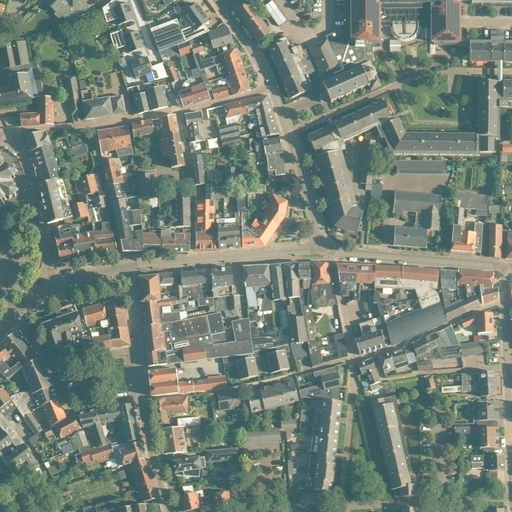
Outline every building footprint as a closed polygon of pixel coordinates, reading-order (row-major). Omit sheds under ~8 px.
[(90,12),(86,4),(82,6),(78,2),(79,0),(49,0),(46,3),(56,13),(61,7),(67,13),(63,17),(66,23),(90,12)] [(113,0),(102,9),(107,23),(116,20),(118,26),(134,20),(127,3),(116,7),(113,0)] [(244,0),(233,9),(258,43),(271,33),(246,0),(244,0)] [(511,0),(351,0),(351,29),(344,33),(343,33),(338,35),(336,31),(325,36),(327,40),(321,43),(308,49),(310,53),(305,55),(301,45),(295,48),(292,49),(288,42),(287,40),(286,37),(274,42),(276,46),(269,49),(272,57),(279,73),(281,76),(286,88),(288,91),(291,99),(306,92),(307,92),(306,91),(315,87),(317,92),(316,92),(321,103),(329,99),(330,101),(328,101),(329,103),(330,103),(331,104),(332,103),(332,102),(338,99),(338,100),(340,100),(339,98),(345,96),(346,97),(347,96),(347,95),(352,93),(353,94),(355,93),(354,92),(360,90),(362,90),(361,89),(367,86),(368,87),(369,87),(371,91),(381,86),(376,76),(376,75),(376,74),(375,74),(373,70),(374,69),(373,69),(370,63),(372,62),(372,47),(376,47),(376,42),(379,42),(379,22),(392,22),(393,27),(393,28),(393,32),(394,32),(396,36),(400,39),(405,40),(410,39),(414,36),(417,32),(417,31),(418,27),(418,22),(431,22),(432,22),(432,42),(443,42),(443,45),(470,45),(469,62),(477,62),(481,62),(491,62),(498,62),(502,62),(503,62),(504,62),(510,62),(511,62),(511,41),(504,42),(504,40),(504,31),(503,31),(493,31),(491,31),(491,41),(481,41),(459,41),(459,3),(511,3),(511,0)] [(192,27),(181,31),(185,43),(188,41),(209,32),(204,25),(209,22),(196,4),(182,14),(192,27)] [(276,7),(268,12),(277,26),(285,21),(276,7)] [(170,30),(153,36),(153,37),(159,53),(174,47),(185,43),(177,21),(167,24),(170,30)] [(270,32),(277,27),(274,22),(267,27),(270,32)] [(122,31),(110,35),(115,51),(126,46),(129,54),(144,48),(138,31),(124,36),(122,31)] [(210,59),(208,69),(222,64),(238,59),(240,58),(237,50),(235,51),(230,35),(222,38),(221,37),(220,37),(219,32),(208,36),(213,49),(216,48),(219,56),(210,59)] [(188,41),(193,55),(204,52),(199,37),(188,41)] [(38,97),(31,64),(29,64),(25,41),(11,43),(11,42),(0,44),(0,61),(2,70),(7,69),(9,77),(8,77),(10,87),(0,88),(0,105),(32,99),(38,97)] [(192,51),(188,42),(177,46),(180,55),(192,51)] [(147,58),(130,64),(136,79),(152,74),(154,81),(169,77),(163,63),(151,68),(147,58)] [(238,59),(216,66),(219,75),(225,73),(227,79),(236,76),(237,79),(245,76),(240,58),(238,59)] [(405,135),(401,127),(380,137),(381,139),(384,138),(392,155),(479,156),(479,153),(495,153),(495,140),(499,140),(500,108),(508,108),(508,102),(511,102),(511,81),(503,82),(502,82),(502,73),(502,62),(498,62),(498,73),(498,82),(497,82),(497,81),(479,81),(479,107),(479,136),(476,135),(451,135),(448,135),(405,135)] [(166,70),(169,79),(171,84),(178,81),(173,68),(166,70)] [(33,73),(36,88),(42,86),(38,71),(33,73)] [(64,77),(71,111),(72,117),(73,117),(72,115),(82,113),(75,75),(64,77)] [(236,76),(227,79),(233,96),(250,90),(245,76),(237,79),(236,76)] [(195,104),(190,88),(188,81),(186,82),(184,83),(183,85),(182,86),(182,88),(182,90),(178,92),(178,91),(177,91),(183,108),(195,104)] [(153,82),(142,84),(150,112),(168,108),(163,87),(151,90),(150,83),(154,82),(153,82)] [(150,112),(142,84),(136,86),(137,91),(139,91),(140,91),(141,94),(134,95),(138,114),(150,112)] [(210,100),(203,84),(190,88),(195,104),(210,100)] [(229,97),(226,87),(212,91),(211,91),(214,101),(215,101),(229,97)] [(87,91),(81,92),(85,120),(112,116),(112,115),(125,113),(122,96),(96,100),(96,96),(92,96),(91,90),(87,91)] [(267,96),(238,102),(239,105),(244,104),(246,114),(255,111),(256,117),(273,114),(267,96)] [(38,97),(38,113),(38,126),(53,126),(53,97),(38,97)] [(380,137),(401,127),(398,119),(392,121),(390,117),(391,117),(384,101),(334,124),(334,125),(308,137),(315,152),(316,152),(318,157),(316,157),(319,168),(321,168),(322,172),(321,172),(324,184),(325,183),(326,187),(325,188),(328,199),(329,199),(331,203),(328,204),(331,214),(330,215),(333,224),(334,224),(334,227),(337,227),(337,228),(346,231),(347,230),(358,232),(360,223),(363,210),(357,208),(340,151),(345,149),(343,142),(376,127),(380,137)] [(237,123),(240,115),(246,114),(244,104),(239,105),(238,102),(223,106),(225,116),(227,126),(237,123)] [(185,115),(189,138),(189,140),(190,144),(206,141),(201,112),(185,115)] [(38,126),(38,113),(20,115),(21,127),(38,126)] [(276,124),(273,114),(256,117),(258,127),(276,124)] [(159,119),(163,136),(178,134),(175,115),(159,119)] [(132,125),(133,138),(146,135),(148,140),(156,138),(152,120),(132,125)] [(237,127),(237,123),(227,126),(218,128),(220,134),(237,129),(238,129),(237,127)] [(279,135),(276,124),(258,127),(255,130),(257,138),(279,135)] [(131,147),(128,127),(111,129),(115,150),(123,149),(123,153),(124,158),(130,158),(130,160),(134,160),(133,154),(131,147)] [(105,152),(115,150),(111,129),(97,132),(101,152),(105,152)] [(220,134),(221,140),(239,136),(237,129),(220,134)] [(373,141),(374,132),(374,131),(365,135),(365,140),(364,140),(360,184),(372,185),(376,141),(373,141)] [(38,184),(38,185),(60,179),(63,178),(52,142),(50,143),(46,132),(40,132),(32,135),(31,132),(24,134),(30,153),(38,184)] [(178,134),(163,136),(163,137),(158,137),(162,159),(169,158),(169,159),(171,169),(184,166),(178,134)] [(239,136),(221,140),(223,148),(241,144),(239,136)] [(268,169),(269,177),(285,175),(282,153),(279,137),(263,140),(255,142),(256,152),(265,150),(266,156),(267,155),(268,169)] [(245,140),(246,151),(254,151),(252,139),(245,140)] [(73,151),(75,159),(88,156),(86,148),(73,151)] [(0,207),(4,206),(4,207),(5,207),(5,206),(6,205),(5,204),(4,205),(2,200),(3,199),(5,201),(7,199),(5,198),(5,196),(8,198),(8,200),(10,199),(10,197),(13,196),(15,197),(16,196),(15,194),(16,191),(18,191),(18,189),(16,189),(14,186),(16,185),(14,183),(13,185),(10,184),(10,182),(13,182),(13,180),(10,180),(9,179),(12,177),(14,179),(15,177),(14,176),(15,173),(17,172),(17,170),(15,171),(13,167),(15,166),(13,164),(12,166),(9,165),(9,163),(6,163),(7,165),(4,167),(3,165),(5,163),(3,162),(1,164),(0,163),(0,162),(1,160),(3,160),(3,158),(1,158),(0,156),(0,154),(1,153),(0,152),(0,207)] [(191,157),(193,171),(203,170),(202,156),(191,157)] [(136,181),(135,175),(135,173),(121,176),(119,167),(121,166),(118,159),(114,159),(102,161),(108,186),(119,184),(119,185),(136,182),(136,181)] [(448,162),(397,161),(397,174),(447,176),(448,162)] [(234,168),(227,168),(228,187),(235,187),(234,168)] [(203,170),(193,171),(194,186),(205,185),(203,170)] [(143,175),(135,175),(136,181),(136,182),(137,190),(137,191),(137,196),(138,199),(151,198),(155,198),(153,174),(143,175)] [(89,222),(93,233),(97,254),(98,254),(117,253),(112,232),(111,224),(104,196),(99,198),(93,175),(79,178),(80,181),(74,182),(79,204),(74,205),(77,219),(88,217),(89,222)] [(60,179),(38,185),(47,225),(72,217),(65,186),(63,186),(60,179)] [(119,184),(108,186),(112,202),(126,199),(124,193),(124,191),(121,192),(119,185),(119,184)] [(215,198),(215,188),(215,185),(207,185),(207,201),(196,201),(195,251),(219,250),(217,220),(215,220),(215,214),(216,201),(215,201),(215,198)] [(245,192),(244,185),(236,185),(236,193),(245,192)] [(381,197),(381,185),(373,185),(372,196),(381,197)] [(247,186),(247,193),(265,194),(265,186),(247,186)] [(226,187),(215,188),(215,198),(226,198),(226,187)] [(137,191),(137,190),(124,193),(126,199),(130,198),(137,196),(137,191)] [(424,213),(424,225),(414,225),(414,230),(394,228),(393,245),(393,246),(426,248),(427,235),(431,236),(432,231),(438,231),(441,197),(394,193),(392,215),(402,216),(402,211),(424,213)] [(268,206),(262,215),(262,216),(278,227),(285,217),(287,202),(269,194),(268,206)] [(167,227),(177,228),(190,228),(189,197),(175,198),(176,215),(167,214),(167,227)] [(143,253),(142,234),(140,210),(126,211),(124,200),(112,202),(117,225),(122,253),(123,253),(123,252),(142,252),(142,253),(143,253)] [(267,243),(254,235),(249,231),(248,209),(245,209),(245,200),(237,200),(238,227),(241,226),(242,238),(242,248),(252,248),(252,247),(254,247),(265,247),(267,243)] [(451,248),(451,251),(473,253),(475,235),(482,236),(482,227),(483,224),(474,223),(473,233),(461,232),(461,227),(463,209),(455,208),(453,226),(451,248)] [(235,213),(215,214),(215,220),(217,220),(219,250),(240,248),(239,238),(239,230),(237,231),(235,213)] [(257,230),(254,235),(267,243),(278,227),(262,216),(262,215),(260,214),(253,226),(257,230)] [(78,224),(70,226),(69,227),(73,243),(73,244),(74,244),(75,248),(71,249),(73,259),(97,254),(93,233),(80,234),(78,224)] [(55,238),(57,247),(73,243),(69,227),(70,226),(70,225),(52,229),(55,238)] [(489,247),(489,248),(488,258),(500,259),(501,248),(501,237),(501,225),(489,225),(489,247)] [(161,232),(161,240),(162,240),(162,253),(189,253),(190,230),(183,229),(183,234),(178,234),(177,233),(174,233),(174,232),(161,232)] [(149,234),(142,234),(143,253),(162,253),(162,240),(161,240),(161,232),(161,231),(151,231),(149,231),(149,234)] [(73,259),(71,249),(75,248),(74,244),(73,244),(73,243),(57,247),(59,258),(60,261),(73,259)] [(298,291),(297,265),(297,263),(282,264),(283,274),(285,274),(288,299),(289,299),(289,300),(300,299),(298,291)] [(286,297),(283,274),(282,264),(269,266),(268,266),(271,299),(286,297)] [(310,292),(311,304),(314,307),(338,305),(333,286),(328,284),(329,283),(327,268),(328,268),(327,267),(327,264),(312,265),(312,266),(311,266),(312,276),(312,284),(311,284),(312,291),(310,292)] [(307,343),(310,355),(312,368),(314,367),(319,363),(322,364),(318,341),(313,314),(312,315),(311,306),(308,307),(307,301),(308,289),(311,279),(309,266),(309,265),(297,265),(298,291),(300,299),(303,319),(307,343)] [(271,299),(268,266),(243,267),(245,291),(247,308),(253,308),(254,310),(257,310),(254,287),(258,287),(259,295),(265,295),(265,299),(271,299)] [(347,266),(337,266),(342,297),(349,297),(349,292),(349,283),(346,283),(347,266)] [(349,283),(349,292),(355,292),(354,301),(359,301),(359,291),(360,291),(361,267),(347,266),(346,283),(349,283)] [(368,297),(369,297),(374,297),(376,267),(361,267),(360,291),(365,291),(365,297),(368,297)] [(447,322),(439,271),(402,268),(401,268),(376,267),(374,297),(369,297),(368,304),(377,304),(380,317),(383,316),(391,344),(391,345),(414,337),(447,322)] [(213,271),(211,272),(213,298),(227,297),(233,296),(232,286),(233,286),(231,269),(213,270),(213,271)] [(458,272),(457,277),(457,285),(458,291),(461,302),(466,313),(480,306),(479,304),(482,303),(482,305),(499,298),(498,289),(492,289),(493,273),(458,270),(458,272)] [(213,298),(211,272),(211,271),(209,271),(203,272),(202,272),(196,272),(195,272),(189,273),(188,273),(182,273),(180,274),(181,283),(175,283),(175,289),(176,295),(177,305),(197,300),(203,299),(213,298)] [(440,271),(439,271),(447,322),(466,313),(461,302),(458,291),(457,285),(457,277),(455,277),(456,272),(440,271)] [(139,277),(141,303),(158,301),(158,300),(169,299),(170,306),(177,305),(176,295),(169,299),(169,293),(160,294),(159,286),(172,285),(171,274),(169,274),(169,275),(165,275),(164,275),(160,276),(159,275),(158,275),(158,276),(139,277)] [(227,297),(229,311),(237,310),(240,309),(239,296),(233,296),(227,297)] [(105,304),(103,304),(106,319),(107,328),(108,333),(109,332),(127,328),(126,322),(121,298),(105,303),(105,304)] [(214,306),(213,298),(203,299),(204,307),(214,306)] [(180,321),(179,313),(175,313),(170,306),(169,299),(158,300),(158,301),(141,303),(144,326),(161,325),(160,325),(172,323),(180,321)] [(106,319),(103,304),(82,310),(86,325),(93,329),(97,328),(103,328),(103,329),(107,328),(106,319)] [(86,325),(82,310),(82,311),(82,312),(78,313),(78,312),(77,312),(74,305),(55,312),(58,319),(41,326),(45,339),(47,343),(51,355),(65,354),(65,355),(78,353),(94,351),(92,335),(86,325)] [(212,344),(226,341),(220,313),(180,321),(172,323),(160,325),(161,325),(144,326),(145,335),(145,337),(146,346),(147,353),(160,351),(160,352),(171,351),(175,350),(176,360),(171,360),(172,364),(184,363),(238,356),(253,354),(251,340),(249,322),(249,318),(231,322),(235,342),(212,345),(212,344)] [(461,322),(463,327),(463,328),(477,322),(478,334),(492,333),(491,314),(477,314),(461,322)] [(383,316),(380,317),(379,317),(381,325),(374,327),(372,320),(358,324),(361,332),(360,332),(362,338),(355,340),(360,356),(385,347),(385,345),(391,344),(383,316)] [(307,343),(303,319),(289,320),(291,345),(290,345),(291,349),(294,359),(310,355),(307,343)] [(112,348),(111,343),(109,332),(108,333),(108,336),(98,337),(97,328),(93,329),(86,325),(92,335),(94,351),(111,348),(112,348)] [(130,345),(127,328),(109,332),(112,348),(117,347),(117,348),(122,347),(122,346),(130,345)] [(452,347),(443,329),(436,333),(440,342),(442,345),(443,348),(452,347)] [(19,364),(14,367),(18,372),(22,369),(35,360),(29,350),(14,333),(1,343),(19,364)] [(440,342),(436,333),(411,345),(417,356),(442,345),(440,342)] [(335,336),(339,359),(348,357),(343,334),(335,336)] [(252,340),(253,349),(268,347),(267,338),(252,340)] [(0,373),(6,381),(18,372),(14,367),(10,371),(7,368),(14,362),(0,343),(0,373)] [(289,345),(268,349),(269,354),(267,355),(271,374),(289,370),(285,352),(289,351),(289,345)] [(410,347),(390,354),(395,369),(409,365),(405,355),(412,352),(410,347)] [(448,349),(449,357),(460,356),(459,348),(448,349)] [(172,364),(171,360),(176,360),(175,350),(171,351),(160,352),(160,351),(147,353),(147,354),(147,356),(148,358),(147,358),(148,367),(167,365),(172,364)] [(253,354),(238,356),(239,361),(236,361),(240,380),(257,377),(253,354)] [(395,369),(390,354),(379,357),(384,372),(384,371),(385,373),(395,369)] [(40,357),(35,360),(22,369),(31,391),(32,393),(32,395),(53,386),(40,357)] [(361,375),(364,374),(375,369),(372,359),(357,365),(361,375)] [(416,363),(418,371),(432,370),(431,362),(416,363)] [(301,398),(318,400),(337,402),(338,392),(332,391),(332,389),(341,387),(338,373),(335,374),(333,368),(335,368),(313,373),(313,374),(314,373),(315,374),(315,376),(316,377),(316,378),(317,379),(318,379),(319,380),(321,380),(322,385),(299,391),(301,398)] [(175,369),(148,372),(149,374),(150,374),(150,380),(149,380),(149,381),(151,381),(151,387),(150,387),(150,388),(151,388),(152,394),(151,394),(151,396),(219,389),(224,389),(224,388),(227,388),(226,377),(208,379),(208,381),(178,385),(175,369)] [(380,383),(375,369),(364,374),(367,380),(362,383),(365,391),(369,389),(367,387),(370,386),(372,392),(379,389),(377,384),(380,383)] [(101,370),(101,372),(96,373),(95,371),(94,371),(94,373),(65,378),(69,396),(98,390),(98,392),(100,391),(99,389),(104,388),(105,390),(106,390),(106,388),(107,388),(107,386),(106,386),(104,373),(104,372),(103,372),(102,370),(101,370)] [(468,374),(469,385),(469,386),(480,385),(480,386),(495,385),(493,372),(468,374)] [(0,412),(4,418),(8,414),(17,408),(11,400),(9,398),(14,395),(14,394),(10,389),(5,381),(6,381),(0,373),(0,412)] [(435,389),(433,380),(425,382),(427,389),(435,389)] [(280,384),(285,405),(298,402),(294,382),(292,382),(284,384),(284,385),(281,386),(280,384)] [(262,389),(259,389),(265,410),(267,410),(270,409),(270,411),(274,411),(277,410),(280,408),(280,406),(283,406),(285,405),(280,384),(278,385),(271,386),(268,387),(262,389)] [(469,386),(469,385),(441,388),(441,393),(461,392),(461,393),(480,391),(481,397),(495,396),(495,385),(480,386),(480,385),(469,386)] [(11,400),(17,408),(23,418),(29,414),(30,413),(31,412),(27,406),(27,405),(27,404),(28,402),(30,401),(32,400),(36,408),(43,406),(42,406),(58,399),(53,386),(32,395),(32,393),(31,391),(17,394),(14,394),(14,395),(9,398),(11,400)] [(247,393),(246,393),(251,413),(265,410),(259,389),(260,391),(256,392),(256,391),(247,393)] [(392,389),(385,391),(386,398),(390,397),(393,397),(394,397),(394,396),(392,389)] [(216,394),(216,395),(217,395),(219,412),(234,410),(236,423),(242,422),(239,394),(233,395),(233,392),(216,394)] [(187,396),(170,398),(172,414),(187,414),(187,397),(187,396)] [(386,398),(373,401),(374,408),(373,409),(374,413),(376,421),(377,427),(378,431),(379,430),(381,440),(382,443),(381,444),(382,448),(381,448),(382,448),(383,450),(385,459),(385,461),(385,462),(386,466),(387,466),(388,469),(390,479),(389,479),(390,483),(391,488),(392,490),(394,490),(394,492),(398,497),(401,497),(416,496),(415,485),(414,485),(414,484),(412,475),(411,476),(411,474),(411,473),(409,461),(408,461),(408,459),(406,451),(405,449),(406,449),(404,440),(403,440),(403,438),(401,426),(400,426),(399,424),(400,424),(398,416),(397,414),(398,413),(396,406),(396,405),(395,405),(396,405),(395,403),(396,403),(395,399),(394,399),(394,397),(393,397),(390,397),(386,398)] [(172,414),(170,398),(168,398),(153,400),(155,425),(167,424),(166,414),(172,414)] [(42,406),(43,406),(51,427),(55,425),(66,418),(58,399),(42,406)] [(318,400),(313,435),(337,438),(338,429),(337,429),(338,425),(338,423),(339,423),(339,417),(339,415),(339,411),(340,412),(341,402),(337,402),(318,400)] [(131,404),(119,407),(121,420),(119,421),(120,430),(124,429),(123,426),(129,424),(129,422),(135,421),(131,404)] [(479,406),(473,406),(473,413),(473,421),(473,428),(489,428),(489,421),(498,421),(498,406),(493,406),(479,406)] [(119,407),(96,411),(99,425),(100,424),(119,421),(121,420),(119,407)] [(91,426),(98,448),(106,445),(100,424),(99,425),(96,411),(96,410),(78,414),(82,428),(91,426)] [(0,426),(4,432),(12,426),(8,421),(4,418),(0,412),(0,426)] [(38,424),(30,413),(29,414),(23,418),(30,428),(38,424)] [(51,427),(49,428),(49,427),(43,431),(46,438),(53,434),(51,430),(56,427),(61,438),(79,429),(80,428),(76,415),(65,420),(55,426),(55,425),(51,427)] [(199,418),(178,420),(178,428),(200,426),(199,418)] [(280,420),(281,430),(296,429),(296,420),(280,420)] [(139,440),(135,421),(129,422),(129,424),(123,426),(124,429),(123,429),(125,437),(119,438),(120,442),(121,444),(123,444),(139,440)] [(0,450),(11,441),(18,450),(25,445),(12,426),(4,432),(0,435),(0,450)] [(178,428),(160,429),(161,438),(162,442),(163,447),(164,454),(164,455),(169,454),(172,454),(187,453),(186,444),(185,438),(185,435),(201,433),(200,426),(178,428)] [(473,428),(469,429),(469,435),(481,440),(481,448),(482,448),(482,451),(483,456),(489,455),(493,455),(493,451),(493,448),(499,448),(498,428),(489,428),(473,428)] [(78,449),(78,451),(88,447),(88,446),(83,431),(74,434),(74,436),(70,437),(73,446),(63,450),(65,454),(78,449)] [(313,435),(309,471),(333,474),(334,464),(333,464),(334,461),(334,459),(335,459),(335,453),(335,451),(335,447),(336,447),(337,438),(313,435)] [(28,440),(33,448),(39,444),(34,437),(28,440)] [(145,459),(140,442),(128,445),(128,447),(124,449),(123,444),(121,444),(120,442),(111,444),(114,455),(115,458),(113,458),(116,468),(129,464),(145,459)] [(114,455),(111,444),(106,445),(98,448),(88,451),(89,453),(91,460),(93,465),(113,458),(115,458),(114,455)] [(10,471),(25,460),(33,470),(34,469),(39,466),(25,445),(18,450),(3,461),(10,471)] [(205,452),(207,463),(232,461),(237,460),(237,456),(240,451),(239,450),(239,449),(228,450),(217,450),(205,452)] [(91,460),(89,453),(80,456),(82,463),(91,460)] [(483,456),(468,456),(468,463),(483,463),(483,471),(488,471),(496,471),(497,471),(504,471),(503,455),(493,455),(489,455),(483,456)] [(183,476),(199,478),(200,470),(201,469),(199,458),(173,462),(175,474),(183,472),(183,476)] [(134,471),(134,472),(147,467),(145,459),(129,464),(131,472),(134,471)] [(0,488),(4,486),(4,487),(5,486),(10,483),(11,483),(11,482),(2,470),(2,469),(1,469),(0,467),(0,488)] [(134,472),(136,479),(150,475),(147,467),(134,472)] [(333,474),(309,471),(307,489),(328,492),(328,491),(329,491),(329,492),(331,492),(333,474)] [(136,479),(139,487),(152,483),(150,475),(136,479)] [(139,487),(141,495),(155,491),(152,483),(139,487)] [(128,500),(135,500),(131,491),(126,493),(128,500)] [(155,491),(141,495),(144,502),(157,499),(155,491)] [(180,497),(183,511),(186,511),(199,509),(199,508),(215,504),(216,509),(231,505),(228,492),(212,496),(197,500),(195,493),(180,497)] [(146,511),(145,504),(141,505),(140,503),(137,504),(137,506),(120,509),(119,505),(112,507),(112,505),(96,508),(95,506),(82,509),(83,511),(146,511)]
